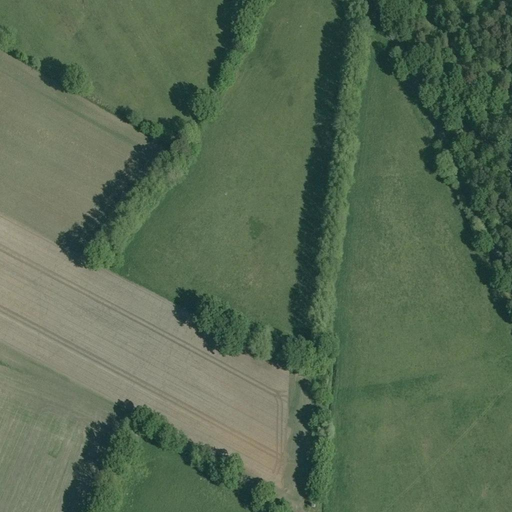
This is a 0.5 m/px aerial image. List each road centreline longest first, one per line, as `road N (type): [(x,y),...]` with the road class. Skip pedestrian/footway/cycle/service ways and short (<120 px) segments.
road 1 (track): [(371,0),(319,511)]
road 2 (track): [(511,281),(376,0)]
